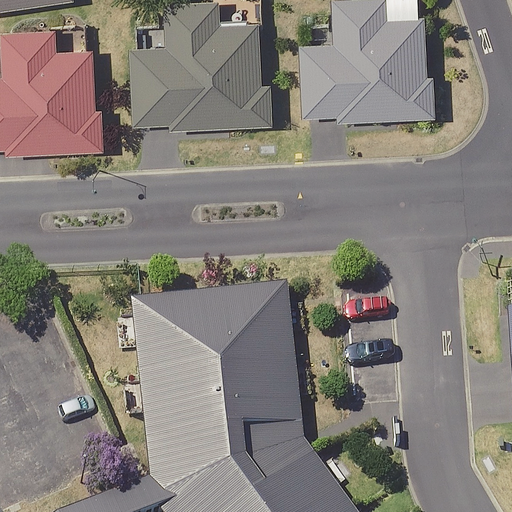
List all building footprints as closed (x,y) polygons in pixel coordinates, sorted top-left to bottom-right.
[(0,0),(0,9),(70,3),(70,0),(0,0)] [(411,20),(410,0),(337,0),(338,26),(305,26),(306,126),(430,125),(429,20),(411,20)] [(137,128),(274,127),(272,31),(220,31),(220,7),(170,8),(170,54),(136,54),(137,128)] [(74,56),(74,34),(6,35),(7,84),(0,83),(0,153),(104,151),(102,55),(74,56)] [(349,511),(322,475),(292,298),(128,318),(150,511),(349,511)]
